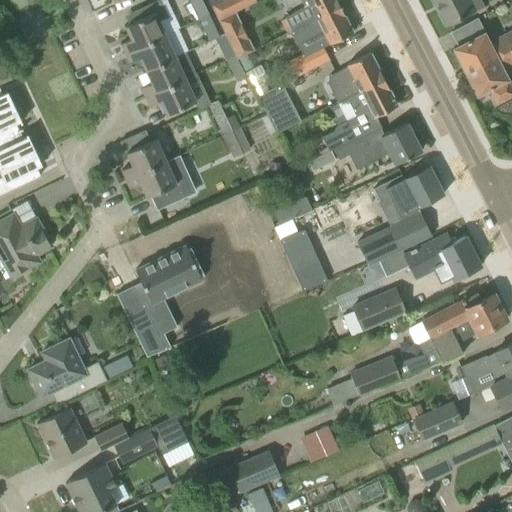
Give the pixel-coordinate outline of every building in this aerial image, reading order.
[(120,44),(124,53),(165,34),(159,21),(168,17),(159,0),(157,0),(124,16),(128,25),(124,26),(131,40),(120,44)] [(187,0),(198,19),(208,15),(200,0),(187,0)] [(207,0),(217,20),(235,11),(253,3),(251,0),(207,0)] [(282,18),(289,31),(315,18),(339,6),(335,0),(299,0),(303,7),(282,18)] [(431,0),(445,26),(483,7),(479,0),(431,0)] [(315,18),(289,31),(296,45),(322,32),(328,45),(352,32),(339,6),(315,18)] [(254,50),(248,37),(247,38),(240,24),(241,23),(235,11),(217,20),(223,34),(234,56),(236,58),(254,50)] [(208,42),(214,39),(219,36),(208,15),(198,19),(208,42)] [(453,49),(464,72),(511,47),(511,29),(489,42),(484,33),(453,49)] [(139,57),(145,70),(175,56),(165,34),(124,53),(128,62),(139,57)] [(214,39),(225,60),(234,56),(223,34),(219,36),(214,39)] [(287,61),(295,77),(329,60),(321,44),(287,61)] [(511,47),(464,72),(476,95),(488,90),(496,104),(511,96),(511,88),(503,70),(511,65),(511,47)] [(327,77),(327,83),(331,91),(337,103),(337,104),(346,99),(346,98),(383,79),(370,53),(352,62),(346,65),(347,66),(335,73),(327,77)] [(141,88),(145,97),(185,78),(175,56),(145,70),(151,83),(141,88)] [(234,56),(225,60),(236,82),(245,78),(236,58),(234,56)] [(1,63),(0,63),(0,83),(9,80),(1,63)] [(263,64),(251,68),(258,92),(270,89),(263,64)] [(197,110),(207,105),(209,104),(195,74),(185,78),(145,97),(149,106),(159,101),(166,115),(193,102),(197,110)] [(383,79),(346,98),(346,99),(356,118),(363,114),(366,121),(375,117),(379,115),(397,105),(383,79)] [(0,111),(19,103),(12,89),(7,92),(3,83),(0,84),(0,111)] [(256,97),(275,134),(300,121),(281,84),(256,97)] [(207,105),(222,136),(238,128),(232,116),(225,119),(217,101),(209,104),(207,105)] [(0,139),(24,128),(20,121),(26,118),(19,103),(0,111),(0,139)] [(331,133),(322,137),(329,151),(330,151),(333,150),(381,129),(375,117),(366,121),(363,114),(356,118),(334,129),(331,133)] [(381,129),(333,150),(338,159),(348,154),(356,169),(387,153),(393,165),(402,160),(420,151),(405,123),(388,132),(384,134),(381,129)] [(0,166),(40,148),(33,133),(27,136),(24,128),(0,139),(0,166)] [(238,128),(222,136),(232,158),(249,150),(239,128),(238,129),(238,128)] [(132,165),(121,170),(125,180),(166,162),(165,161),(164,157),(155,139),(126,152),(132,165)] [(0,194),(45,173),(41,165),(46,162),(40,148),(0,166),(0,173),(2,177),(0,177),(0,194)] [(329,151),(307,162),(311,171),(334,160),(330,151),(329,151)] [(166,162),(125,180),(129,188),(140,184),(146,197),(150,196),(156,210),(192,194),(181,172),(186,170),(179,155),(165,161),(166,162)] [(389,196),(399,217),(442,195),(427,166),(402,178),(401,175),(373,189),(379,201),(389,196)] [(19,226),(13,215),(14,214),(14,213),(0,220),(0,258),(11,278),(40,262),(36,255),(52,246),(36,217),(19,226)] [(357,245),(368,268),(431,236),(420,213),(357,245)] [(303,229),(279,240),(302,291),(326,280),(303,229)] [(410,252),(404,255),(415,278),(432,269),(439,282),(451,276),(453,279),(478,267),(479,266),(464,236),(451,243),(446,234),(415,249),(414,248),(409,251),(410,252)] [(185,245),(135,270),(151,304),(201,279),(185,245)] [(365,267),(354,272),(358,281),(369,276),(365,267)] [(351,307),(361,331),(405,312),(395,289),(351,307)] [(407,332),(412,342),(417,344),(421,355),(435,350),(441,361),(462,353),(456,342),(472,334),(473,334),(476,332),(477,334),(506,319),(493,294),(481,300),(477,292),(408,328),(407,332)] [(45,360),(27,369),(40,396),(50,392),(56,404),(106,380),(97,361),(83,368),(68,338),(41,352),(45,360)] [(490,385),(490,386),(511,374),(511,342),(495,351),(495,352),(486,357),(485,355),(460,366),(464,377),(461,378),(468,395),(490,385)] [(348,373),(357,396),(399,378),(390,356),(348,373)] [(163,357),(154,360),(159,372),(168,369),(163,357)] [(511,374),(490,386),(502,409),(511,403),(511,374)] [(411,418),(421,440),(462,423),(452,401),(423,413),(411,418)] [(419,403),(407,408),(411,418),(423,413),(419,403)] [(36,423),(53,458),(86,442),(69,407),(36,423)] [(148,428),(112,446),(121,464),(156,446),(161,455),(162,455),(168,467),(193,455),(173,415),(148,428)] [(511,416),(503,421),(511,438),(511,416)] [(93,436),(99,451),(127,437),(121,423),(93,436)] [(413,461),(423,482),(450,470),(448,467),(500,443),(492,425),(413,461)] [(337,451),(326,426),(315,432),(326,456),(337,451)] [(228,468),(238,492),(278,475),(268,451),(228,468)] [(65,483),(68,490),(79,511),(98,511),(116,503),(110,490),(116,487),(105,462),(65,483)] [(246,494),(253,511),(271,511),(261,488),(246,494)]
